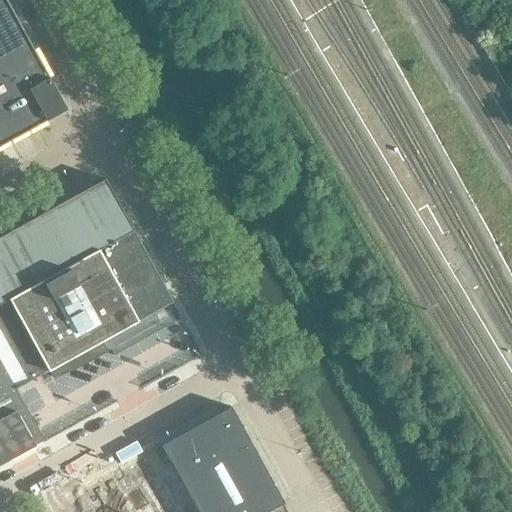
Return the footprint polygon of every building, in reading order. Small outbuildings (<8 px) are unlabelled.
[(0,0),(0,144),(46,119),(48,121),(65,112),(64,110),(65,109),(4,0),(0,0)] [(0,360),(16,389),(49,371),(52,375),(69,366),(72,371),(107,352),(101,342),(173,302),(134,230),(105,179),(0,236),(0,360)] [(15,389),(16,389),(0,360),(0,465),(35,446),(35,445),(43,440),(15,389)] [(284,503),(230,406),(161,445),(197,511),(267,511),(283,503),(284,503)] [(177,511),(145,454),(85,487),(98,511),(177,511)]
